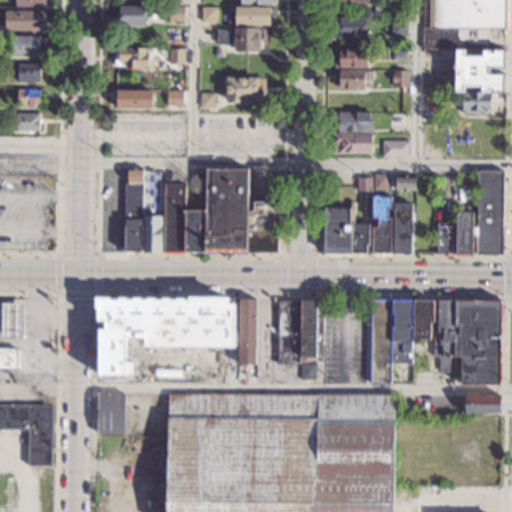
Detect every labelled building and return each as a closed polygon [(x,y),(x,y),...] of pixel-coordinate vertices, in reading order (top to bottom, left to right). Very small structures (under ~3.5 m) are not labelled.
[(506,0),(506,28),(503,28),(503,50),(423,49),(423,28),(429,28),(429,0),(506,0)] [(146,26),(119,25),(119,24),(114,24),(114,6),(119,6),(119,5),(146,5),(146,26)] [(185,21),(168,21),(168,5),(185,5),(185,21)] [(216,22),(202,21),(202,6),(216,6),(216,22)] [(275,18),(271,18),(270,25),(234,24),(234,23),(228,23),(228,13),(234,13),(235,6),(275,7),(275,18)] [(45,12),(45,18),(42,21),(39,21),(39,32),(4,31),(5,10),(29,11),(29,9),(42,9),(45,12)] [(365,17),(365,37),(334,36),(334,16),(365,17)] [(407,22),(407,36),(391,36),(391,22),(407,22)] [(267,41),(261,41),(261,48),(259,48),(259,52),(233,51),(233,44),(217,44),(217,28),(268,29),(267,41)] [(39,44),(46,44),(46,55),(38,55),(38,57),(4,56),(5,34),(39,35),(39,44)] [(368,51),(370,51),(370,61),(367,61),(367,68),(339,68),(339,66),(333,66),(333,48),(339,48),(339,46),(368,46),(368,51)] [(148,48),(148,54),(150,54),(150,67),(139,67),(139,68),(125,68),(125,66),(112,66),(113,47),(148,48)] [(185,64),(169,64),(169,49),(185,49),(185,64)] [(406,50),(406,60),(392,60),(392,49),(406,50)] [(505,68),(489,67),(489,74),(505,74),(505,92),(492,92),(492,89),(490,89),(490,92),(481,92),(482,86),(465,86),(465,92),(455,92),(456,50),(465,50),(465,55),(482,55),(482,50),(490,50),(490,53),(494,53),(494,50),(505,50),(505,68)] [(40,81),(18,80),(18,64),(40,65),(40,81)] [(369,83),(364,83),(364,88),(338,87),(338,86),(334,86),(334,70),(338,70),(338,69),(369,70),(369,83)] [(409,86),(390,86),(390,69),(409,69),(409,86)] [(264,99),(258,98),(258,100),(245,100),(245,103),(225,103),(226,75),(265,76),(264,99)] [(184,83),(179,88),(175,84),(180,79),(184,83)] [(40,106),(17,106),(17,88),(40,89),(40,106)] [(152,109),(116,108),(116,90),(153,91),(152,109)] [(183,106),(167,106),(168,91),(183,91),(183,106)] [(215,108),(200,107),(200,92),(216,92),(215,108)] [(504,116),(485,116),(485,113),(462,113),(462,95),(505,95),(504,116)] [(373,132),(336,131),(336,122),(332,122),(332,111),(337,111),(337,109),(373,110),(373,132)] [(405,113),(405,128),(389,128),(389,112),(405,113)] [(40,132),(15,131),(15,113),(38,114),(40,114),(40,132)] [(370,153),(337,153),(337,151),(333,151),(333,144),(332,144),(332,132),(371,132),(370,153)] [(409,157),(382,156),(382,140),(409,140),(409,157)] [(141,252),(122,252),(123,182),(125,182),(126,169),(143,169),(141,252)] [(248,210),(253,210),(253,200),(277,201),(276,236),(278,236),(277,252),(163,250),(164,183),(185,183),(184,210),(205,210),(206,169),(249,170),(248,210)] [(197,186),(188,186),(188,171),(197,171),(197,186)] [(502,254),(477,253),(478,171),(503,171),(502,254)] [(387,190),(373,189),(373,174),(387,174),(387,190)] [(371,191),(356,191),(357,175),(371,176),(371,191)] [(417,191),(395,190),(395,175),(415,175),(417,175),(417,191)] [(382,195),(391,195),(391,209),(387,209),(387,217),(391,217),(391,253),(372,253),(372,227),(377,227),(377,218),(371,218),(372,196),(373,196),(373,192),(382,192),(382,195)] [(412,254),(393,253),(394,201),(413,201),(412,254)] [(350,254),(324,253),(324,207),(351,207),(350,254)] [(473,225),(477,225),(476,245),(472,245),(472,254),(455,254),(455,211),(473,211),(473,225)] [(161,252),(143,252),(144,215),(162,215),(161,252)] [(432,256),(413,256),(413,220),(432,220),(432,256)] [(369,244),(366,244),(366,253),(351,253),(352,222),(369,222),(369,244)] [(454,255),(437,255),(437,222),(454,223),(454,255)] [(189,299),(189,297),(229,297),(229,303),(234,303),(234,347),(145,346),(145,338),(126,337),(126,361),(132,361),(132,375),(115,375),(115,378),(104,378),(104,374),(99,374),(99,328),(105,328),(105,320),(98,320),(98,299),(119,299),(119,297),(127,297),(127,299),(134,299),(134,297),(141,297),(141,299),(148,299),(148,297),(156,297),(156,299),(162,299),(162,297),(171,297),(171,299),(177,299),(177,297),(185,297),(185,299),(189,299)] [(256,364),(237,365),(237,299),(256,299),(256,364)] [(391,383),(370,384),(369,300),(391,299),(391,383)] [(412,364),(392,364),(391,327),(394,326),(394,314),(391,314),(391,299),(412,299),(412,364)] [(299,364),(277,364),(277,300),(299,300),(299,364)] [(317,316),(322,316),(322,358),(301,358),(300,300),(317,300),(317,316)] [(434,322),(430,322),(430,339),(419,339),(419,344),(413,344),(413,300),(434,300),(434,322)] [(501,384),(461,384),(460,372),(439,372),(439,356),(432,356),(432,331),(437,331),(437,301),(501,301),(501,384)] [(23,338),(1,338),(1,302),(23,302),(23,338)] [(18,368),(0,368),(0,348),(18,348),(18,368)] [(315,379),(300,380),(300,363),(315,363),(315,379)] [(124,433),(98,433),(98,392),(125,392),(124,433)] [(393,511),(166,511),(167,395),(395,396),(393,511)] [(501,413),(465,414),(465,396),(501,396),(501,413)] [(52,466),(28,466),(28,430),(0,430),(0,403),(51,403),(52,466)]
